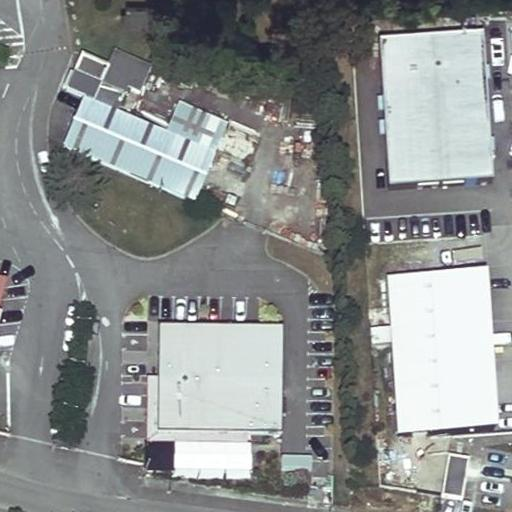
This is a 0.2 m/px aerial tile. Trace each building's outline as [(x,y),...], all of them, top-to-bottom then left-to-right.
[(126,26),(161,27),(161,8),(126,7),(126,26)] [(227,126),(177,104),(165,134),(115,113),(126,89),(139,95),(150,68),(113,52),(106,68),(81,57),(66,91),(84,99),(62,148),(193,204),(227,126)] [(396,438),(497,431),(487,273),(387,281),(396,438)] [(283,322),(158,321),(158,427),(283,428),(283,322)] [(470,458),(449,456),(444,498),(465,501),(470,458)]
